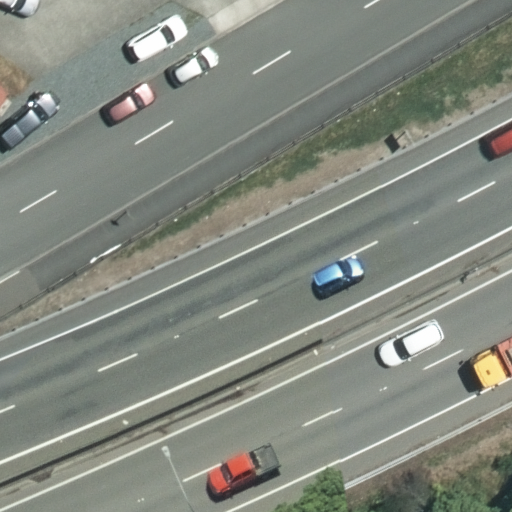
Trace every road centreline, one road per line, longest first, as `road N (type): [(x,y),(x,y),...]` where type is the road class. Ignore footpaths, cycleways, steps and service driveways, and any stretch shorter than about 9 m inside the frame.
road 1 (trunk): [(0,401),(511,155)]
road 2 (trunk): [(511,316),(83,511)]
road 3 (unclassified): [(380,0),(0,224)]
